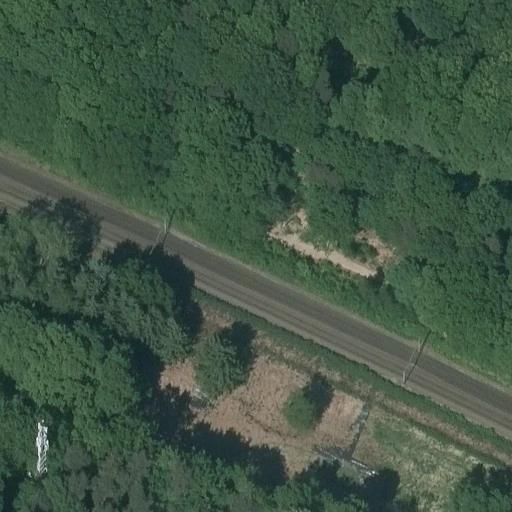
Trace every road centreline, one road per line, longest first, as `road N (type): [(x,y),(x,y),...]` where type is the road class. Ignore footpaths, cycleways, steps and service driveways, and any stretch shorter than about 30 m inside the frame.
road 1 (track): [(0,81),(212,213),(320,257)]
road 2 (unclassified): [(298,511),(0,390)]
road 3 (unclassified): [(511,155),(361,114),(331,83),(302,0)]
road 4 (track): [(320,257),(511,336)]
